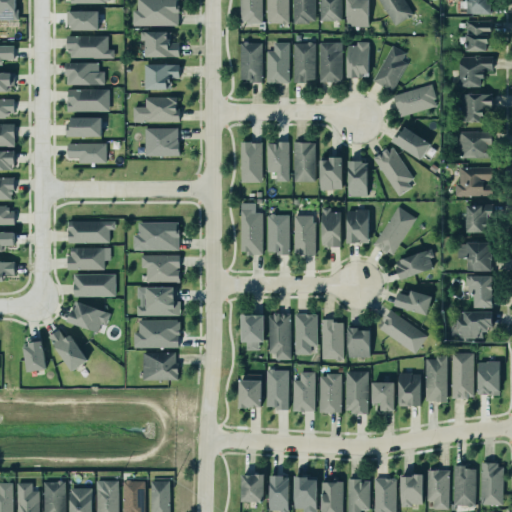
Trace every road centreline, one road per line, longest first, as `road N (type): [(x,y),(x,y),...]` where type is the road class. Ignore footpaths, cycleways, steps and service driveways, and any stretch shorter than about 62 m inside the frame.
road 1 (tertiary): [(206,511),(214,0)]
road 2 (residential): [(208,436),(372,444),(511,426)]
road 3 (residential): [(41,0),(42,304)]
road 4 (residential): [(214,186),(41,186)]
road 5 (residential): [(214,112),(358,117)]
road 6 (residential): [(214,286),(358,286)]
